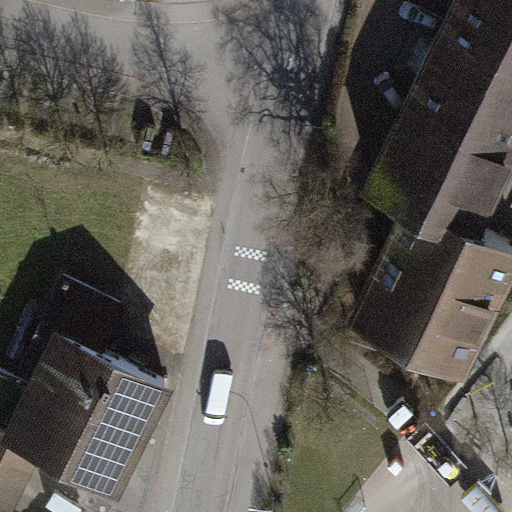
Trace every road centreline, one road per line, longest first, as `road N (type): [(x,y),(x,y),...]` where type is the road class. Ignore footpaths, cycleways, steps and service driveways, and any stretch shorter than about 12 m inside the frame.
road 1 (residential): [(200,511),(292,76)]
road 2 (residential): [(0,8),(292,76)]
